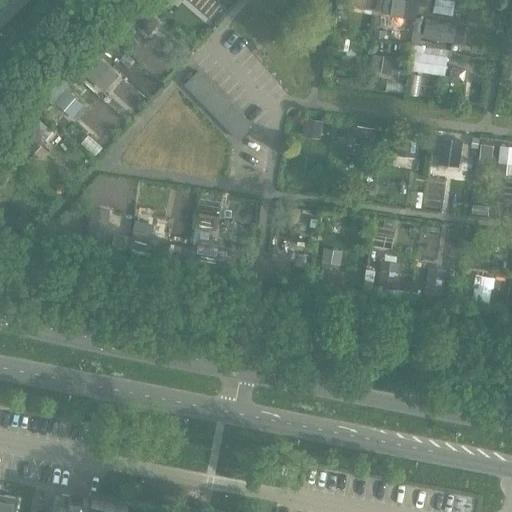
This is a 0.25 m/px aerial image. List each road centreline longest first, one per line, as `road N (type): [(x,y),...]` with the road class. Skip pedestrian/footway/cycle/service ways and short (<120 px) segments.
road 1 (residential): [(356,511),(0,442)]
road 2 (secondary): [(232,412),(511,472)]
road 3 (secondary): [(511,426),(240,372)]
road 4 (secondary): [(240,372),(0,317)]
road 5 (secondary): [(0,368),(232,412)]
